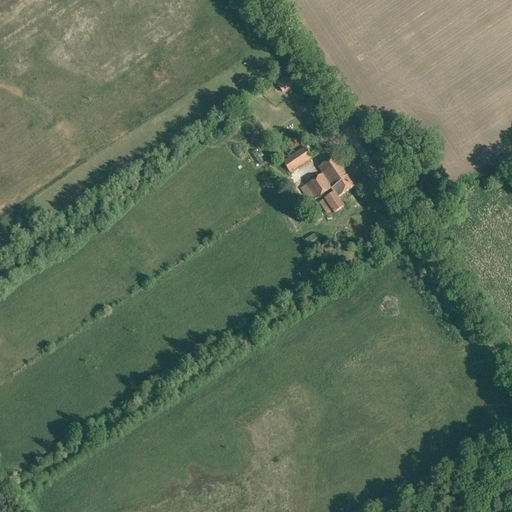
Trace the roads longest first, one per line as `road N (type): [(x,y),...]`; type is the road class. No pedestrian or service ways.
road 1 (unclassified): [(511,376),(359,143)]
road 2 (track): [(359,143),(263,0)]
